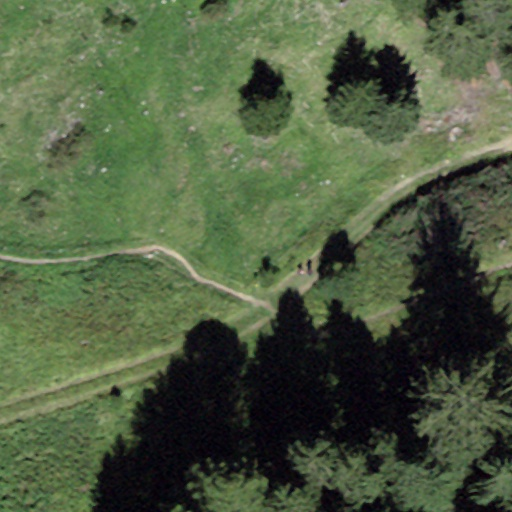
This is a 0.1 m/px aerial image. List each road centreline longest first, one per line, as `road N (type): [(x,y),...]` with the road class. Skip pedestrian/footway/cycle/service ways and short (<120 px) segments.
road 1 (track): [(282,304),(174,359),(0,410)]
road 2 (track): [(511,143),(402,188),(282,304)]
